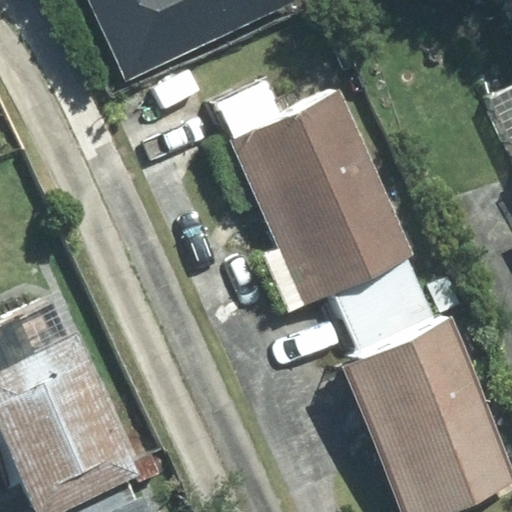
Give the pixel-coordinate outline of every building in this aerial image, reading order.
[(87,0),(120,73),(284,0),(87,0)] [(325,286),(397,255),(404,251),(330,82),(219,131),(270,245),(255,253),(279,306),(325,286)] [(422,313),(397,255),(325,286),(350,345),(327,355),(397,511),(423,511),(511,473),(511,470),(440,305),(422,313)] [(42,511),(120,480),(133,474),(70,328),(0,357),(0,480),(4,491),(17,485),(30,511),(42,511)] [(127,497),(120,480),(42,511),(151,511),(142,490),(127,497)]
